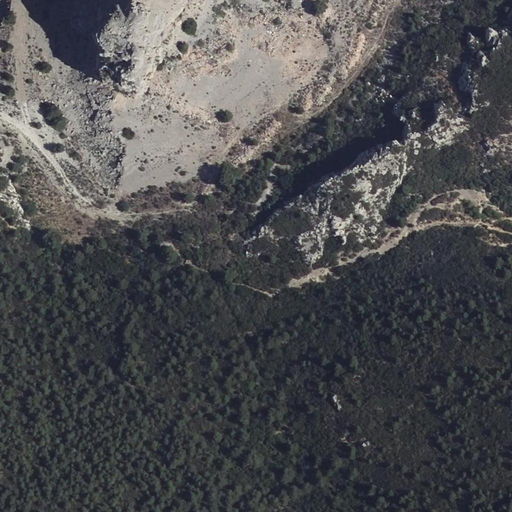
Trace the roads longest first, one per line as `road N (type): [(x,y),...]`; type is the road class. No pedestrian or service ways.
road 1 (track): [(0,114),(102,208),(160,213),(211,194),(280,147),(357,73),(396,22),(401,0)]
road 2 (track): [(26,0),(24,95),(49,160)]
